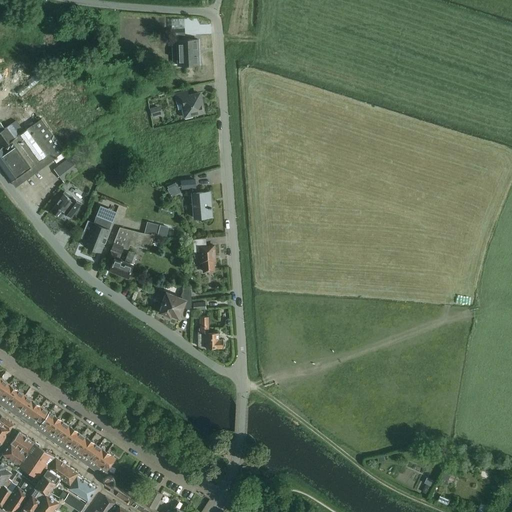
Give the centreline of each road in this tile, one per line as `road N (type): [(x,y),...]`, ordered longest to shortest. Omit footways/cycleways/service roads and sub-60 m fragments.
road 1 (unclassified): [(243,374),(217,21),(210,14)]
road 2 (unclassified): [(0,173),(73,266),(225,373),(243,374)]
road 3 (residential): [(222,496),(0,354)]
road 4 (track): [(446,511),(376,478),(258,388)]
road 5 (unclassified): [(210,14),(74,0)]
